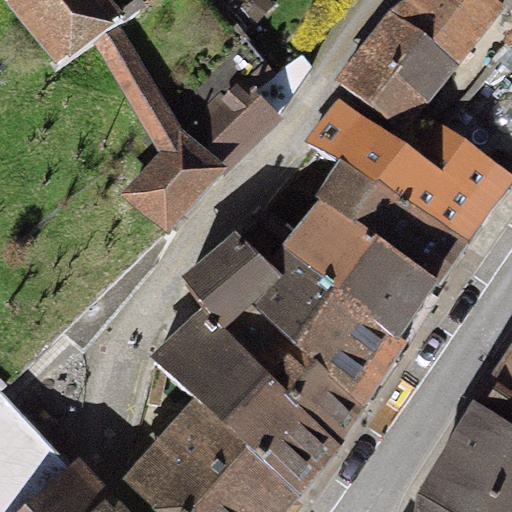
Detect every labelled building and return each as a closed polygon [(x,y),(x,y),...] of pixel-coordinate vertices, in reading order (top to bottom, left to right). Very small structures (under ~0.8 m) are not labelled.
[(12,0),(10,3),(52,60),(48,62),(54,72),(97,41),(106,34),(115,27),(120,24),(114,16),(102,0),(12,0)] [(419,0),(392,14),(453,66),(499,9),(487,0),(419,0)] [(453,66),(392,14),(338,83),(399,132),(453,66)] [(165,157),(127,197),(160,226),(166,233),(178,221),(219,175),(180,141),(177,136),(115,27),(106,34),(97,41),(165,157)] [(511,32),(438,126),(509,180),(511,177),(511,32)] [(264,63),(177,136),(180,141),(219,175),(275,119),(309,70),(302,62),(299,58),(295,59),(264,63)] [(313,148),(344,172),(346,170),(462,244),(484,211),(509,180),(438,126),(430,120),(407,152),(343,106),(308,145),(313,148)] [(323,205),(434,287),(462,244),(346,170),(344,172),(323,205)] [(399,343),(434,287),(323,205),(283,255),(399,343)] [(251,296),(270,273),(237,241),(185,285),(206,314),(230,330),(238,352),(333,450),(360,409),(251,296)] [(399,343),(283,255),(270,273),(251,296),(360,409),(403,347),(399,343)] [(238,352),(230,330),(206,314),(154,364),(202,410),(295,496),(333,450),(238,352)] [(511,359),(494,385),(511,396),(511,359)] [(511,434),(511,396),(494,385),(476,411),(511,434)] [(0,511),(114,511),(2,390),(0,393),(0,511)] [(279,511),(295,496),(202,410),(135,487),(160,511),(279,511)] [(422,499),(420,511),(511,511),(511,434),(476,411),(422,499)]
